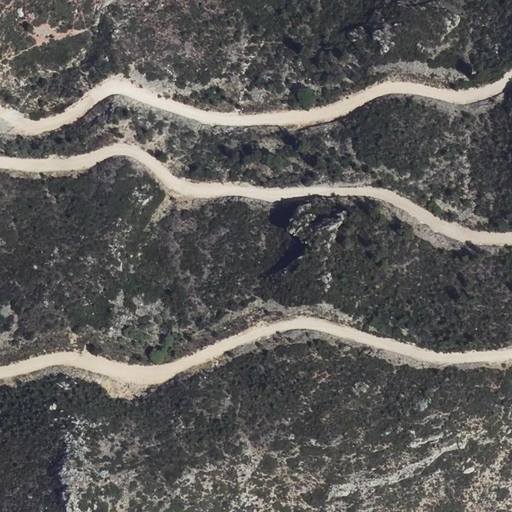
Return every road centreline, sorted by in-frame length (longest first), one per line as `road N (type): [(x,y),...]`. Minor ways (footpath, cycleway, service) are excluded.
road 1 (track): [(0,119),(38,126),(118,87),(200,119),(328,116),(380,88),(473,95),(511,76)]
road 2 (track): [(511,238),(442,231),(407,207),(352,187),(186,192),(128,151),(53,167),(0,163)]
road 3 (track): [(0,371),(75,358),(132,377),(297,324),(427,357),(511,356)]
